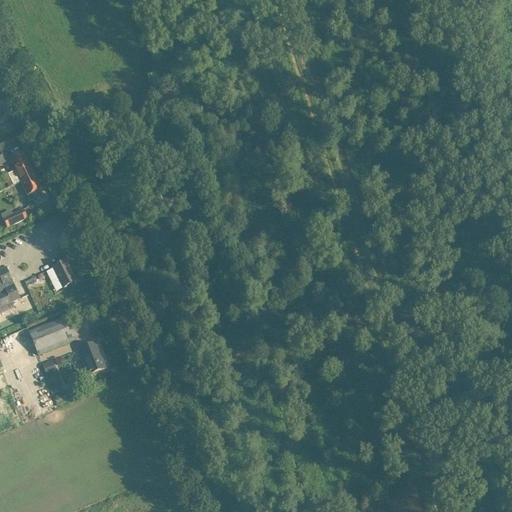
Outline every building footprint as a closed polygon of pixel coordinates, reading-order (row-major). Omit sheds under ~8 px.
[(20,182),(34,176),(22,151),(9,158),(15,171),(4,177),(9,187),(20,182)] [(9,188),(21,182),(27,196),(41,190),(34,176),(20,182),(9,187),(9,188)] [(3,220),(7,229),(27,219),(23,210),(3,220)] [(52,269),(62,289),(76,282),(66,262),(52,269)] [(0,288),(3,287),(4,288),(0,289),(0,308),(20,299),(5,268),(0,270),(0,288)] [(21,313),(23,319),(32,315),(29,309),(21,313)] [(66,318),(30,333),(39,355),(75,341),(66,318)] [(79,350),(83,359),(89,375),(106,369),(105,368),(104,369),(99,356),(100,356),(95,343),(79,350)] [(23,345),(16,349),(21,360),(28,357),(23,345)] [(52,360),(43,364),(47,374),(56,370),(52,360)]
